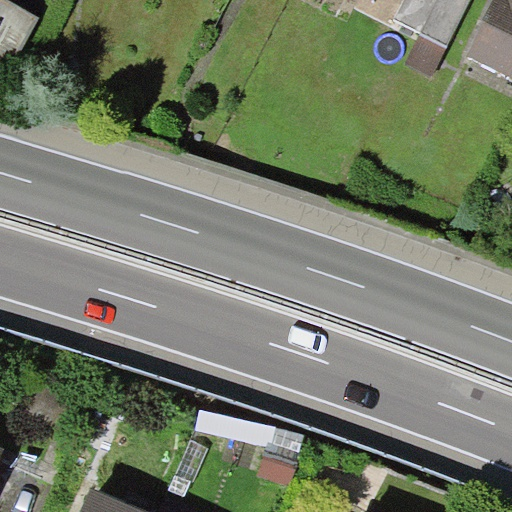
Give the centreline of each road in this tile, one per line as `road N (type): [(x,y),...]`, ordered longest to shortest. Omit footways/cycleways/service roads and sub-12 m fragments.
road 1 (motorway): [(0,259),(511,431)]
road 2 (motorway): [(511,340),(335,275),(0,171)]
